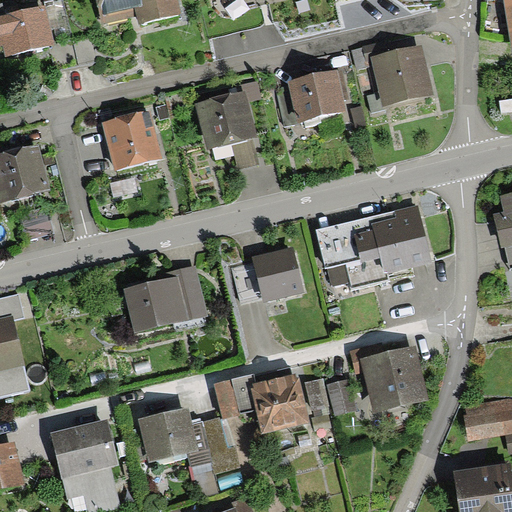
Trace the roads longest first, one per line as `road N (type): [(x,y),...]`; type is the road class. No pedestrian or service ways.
road 1 (residential): [(463,316),(8,428)]
road 2 (residential): [(466,13),(55,108)]
road 3 (residential): [(465,163),(91,253)]
road 4 (residential): [(463,316),(453,381),(403,511)]
road 5 (residential): [(465,163),(463,316)]
road 6 (residential): [(466,13),(465,163)]
road 7 (residential): [(55,108),(91,253)]
